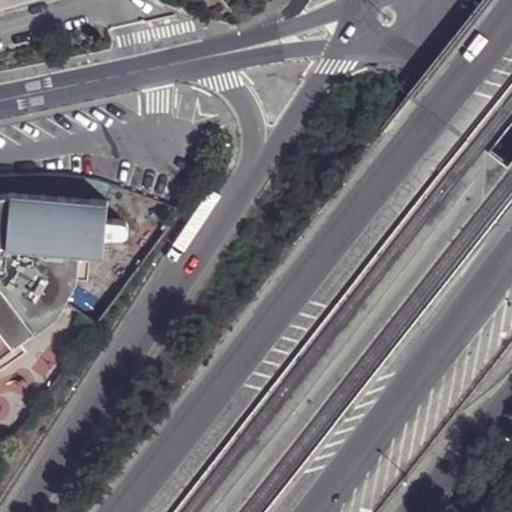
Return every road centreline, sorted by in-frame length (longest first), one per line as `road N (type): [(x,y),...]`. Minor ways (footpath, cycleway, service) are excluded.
road 1 (trunk): [(511,28),(118,511)]
road 2 (trunk): [(260,167),(23,511)]
road 3 (trunk): [(295,511),(511,253)]
road 4 (residential): [(194,59),(0,100)]
road 5 (trunk): [(405,511),(511,390)]
road 6 (trunk): [(358,49),(330,70),(260,167)]
road 7 (residential): [(214,56),(325,48),(350,37)]
road 8 (trunk): [(194,59),(239,99),(260,167)]
